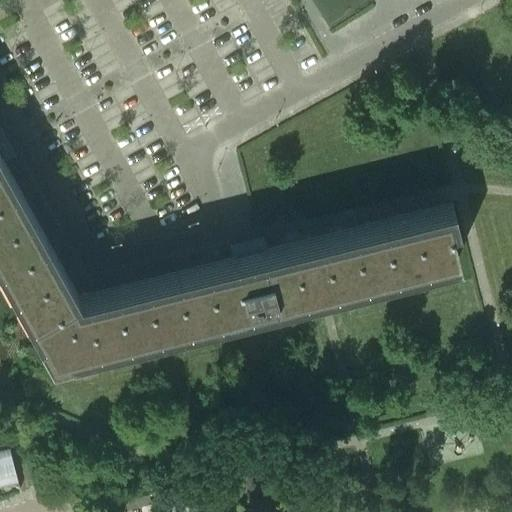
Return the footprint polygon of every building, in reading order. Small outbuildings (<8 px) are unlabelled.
[(77,293),(61,263),(5,163),(0,155),(7,151),(0,137),(0,269),(49,358),(321,291),(457,257),(444,202),(261,248),(259,241),(235,247),(237,254),(77,293)] [(9,444),(0,446),(0,491),(18,485),(18,488),(27,484),(22,444),(10,447),(9,444)] [(222,475),(193,482),(195,491),(224,484),(222,475)] [(185,484),(156,491),(158,500),(187,493),(185,484)] [(148,493),(119,501),(121,510),(150,502),(148,493)]
